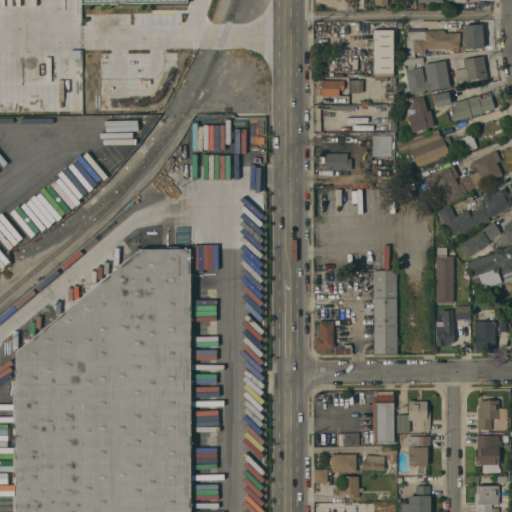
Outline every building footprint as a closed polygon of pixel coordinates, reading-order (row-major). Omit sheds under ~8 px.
[(374,0),(387,0),(387,5),(380,5),(380,9),(374,9),(374,0)] [(463,25),(482,24),(483,48),(464,48),(463,25)] [(424,28),(424,30),(444,30),(444,33),(459,32),(459,41),(458,41),(458,48),(425,49),(425,54),(418,54),(418,51),(413,52),(413,57),(422,57),(423,63),(400,65),(399,59),(407,58),(407,29),(424,28)] [(373,76),(373,29),(393,29),(393,76),(373,76)] [(487,78),(477,80),(477,78),(455,81),(453,70),(464,68),(463,59),(483,55),(487,78)] [(449,86),(404,95),(399,71),(421,67),(424,81),(426,80),(423,64),(444,60),(449,86)] [(320,96),(321,80),(343,80),(343,89),(338,89),(338,96),(320,96)] [(362,80),(362,92),(359,92),(349,92),(349,80),(362,80)] [(450,104),(436,107),(435,102),(432,102),(431,94),(448,91),(450,104)] [(479,95),(480,96),(488,94),(489,95),(490,95),(494,108),(453,121),(451,111),(452,106),(454,106),(453,103),(479,95)] [(411,132),(408,120),(406,120),(406,117),(407,117),(407,115),(416,113),(412,99),(423,96),(426,111),(430,110),(434,126),(411,132)] [(417,167),(409,148),(399,152),(399,150),(397,145),(395,142),(412,136),(412,137),(433,130),(437,129),(440,136),(441,135),(442,138),(446,136),(450,150),(448,151),(448,154),(417,167)] [(471,133),(477,147),(459,154),(454,140),(471,133)] [(391,156),(372,156),(372,135),(391,135),(391,156)] [(440,205),(438,206),(433,195),(435,194),(434,192),(438,190),(436,187),(430,190),(424,179),(452,164),(458,176),(454,178),(455,181),(468,174),(469,175),(476,171),(474,167),(472,168),(469,163),(491,152),(495,151),(500,160),(496,162),(501,174),(440,205)] [(325,170),(325,153),(346,153),(346,158),(351,158),(351,170),(345,170),(345,171),(342,171),(342,170),(325,170)] [(447,222),(444,223),(438,212),(450,206),(454,216),(467,210),(469,214),(482,207),(483,208),(487,206),(482,196),(494,189),(495,191),(504,187),(506,193),(510,191),(511,194),(511,196),(509,197),(511,203),(511,205),(487,217),(489,221),(478,226),(477,223),(453,235),(447,222)] [(511,240),(501,247),(496,238),(505,233),(502,229),(505,228),(503,225),(511,219),(511,240)] [(489,239),(482,228),(493,221),(500,233),(489,239)] [(482,231),(489,243),(467,257),(459,245),(482,231)] [(435,256),(436,256),(436,247),(446,247),(446,256),(453,256),(453,303),(435,303),(435,256)] [(497,252),(497,253),(511,247),(511,279),(502,283),(501,282),(481,289),(472,278),(473,277),(473,276),(472,276),(467,263),(497,252)] [(192,511),(17,511),(16,342),(143,248),(190,248),(192,511)] [(365,353),(365,349),(368,349),(368,346),(374,346),(374,270),(396,270),(396,353),(365,353)] [(455,319),(455,306),(469,305),(470,318),(455,319)] [(453,342),(448,342),(448,345),(436,345),(435,321),(442,321),(442,310),(452,310),(453,342)] [(333,348),(315,348),(315,338),(318,338),(318,320),(333,320),(333,348)] [(474,329),(473,329),(473,321),(495,320),(495,327),(494,327),(495,350),(475,350),(474,329)] [(334,354),(334,347),(344,347),(344,344),(350,344),(350,347),(351,347),(351,354),(334,354)] [(477,418),(477,408),(479,408),(479,400),(498,400),(498,419),(491,418),(490,430),(476,430),(477,418)] [(372,401),(393,401),(393,443),(372,443),(372,401)] [(415,430),(415,420),(409,420),(409,432),(396,432),(396,414),(407,414),(407,401),(426,401),(426,409),(429,409),(429,430),(415,430)] [(476,435),(498,435),(498,440),(501,440),(501,446),(498,446),(498,464),(498,472),(482,472),(482,465),(480,465),(480,456),(476,456),(476,435)] [(408,447),(407,447),(407,436),(429,436),(430,457),(427,457),(427,465),(408,465),(408,447)] [(396,446),(396,462),(389,462),(389,458),(386,458),(386,455),(380,455),(380,446),(396,446)] [(355,454),(355,471),(331,472),(331,454),(355,454)] [(383,470),(361,469),(362,460),(366,460),(366,455),(384,456),(383,470)] [(313,482),(313,469),(326,469),(327,482),(313,482)] [(358,497),(348,497),(347,494),(338,494),(338,484),(342,484),(341,476),(358,476),(358,497)] [(396,511),(396,498),(400,498),(400,504),(408,504),(408,495),(415,495),(415,485),(430,485),(430,511),(396,511)] [(476,511),(476,503),(474,503),(474,494),(476,494),(476,485),(498,486),(498,498),(500,498),(500,503),(497,503),(497,504),(499,506),(499,511),(476,511)]
